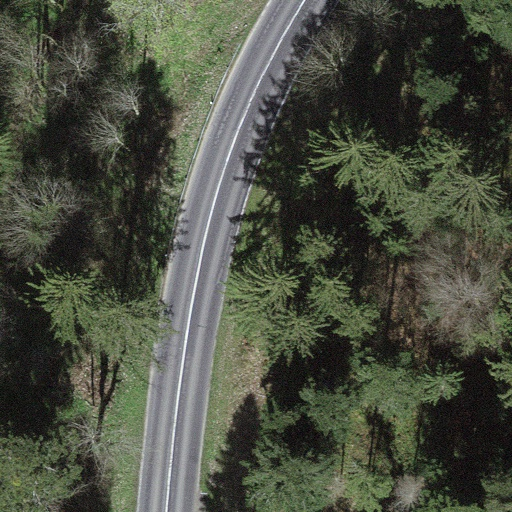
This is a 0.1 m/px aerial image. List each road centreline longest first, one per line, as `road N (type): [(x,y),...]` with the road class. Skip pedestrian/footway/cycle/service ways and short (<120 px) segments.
road 1 (tertiary): [(168,511),(195,283),(211,217),(249,105),(306,0)]
road 2 (track): [(195,283),(423,0)]
